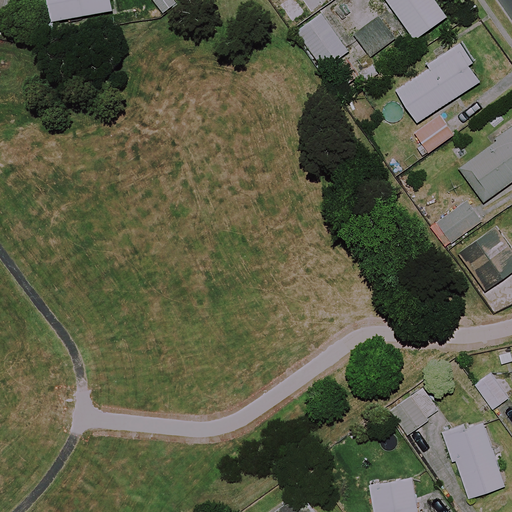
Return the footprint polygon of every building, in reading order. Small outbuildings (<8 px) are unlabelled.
[(112,11),(110,0),(49,0),(53,22),(112,11)] [(447,17),(434,0),(386,0),(415,40),(447,17)] [(348,52),(321,14),(296,32),(324,70),(348,52)] [(396,37),(381,16),(354,35),(369,56),(396,37)] [(472,63),(461,44),(428,66),(431,70),(397,91),(417,122),(480,82),(469,65),(472,63)] [(427,153),(454,135),(447,124),(452,121),(446,112),(414,133),(427,153)] [(511,128),(459,168),(484,202),(511,181),(511,128)] [(481,221),(467,201),(438,222),(453,242),(481,221)] [(511,271),(511,247),(497,226),(458,253),(484,291),(511,271)] [(508,398),(491,373),(475,384),(492,409),(508,398)] [(440,410),(423,386),(388,411),(405,435),(440,410)] [(444,432),(455,461),(458,460),(471,497),(505,485),(482,423),(465,429),(463,425),(444,432)] [(417,511),(411,477),(369,485),(374,511),(417,511)] [(313,511),(302,495),(276,511),(313,511)]
